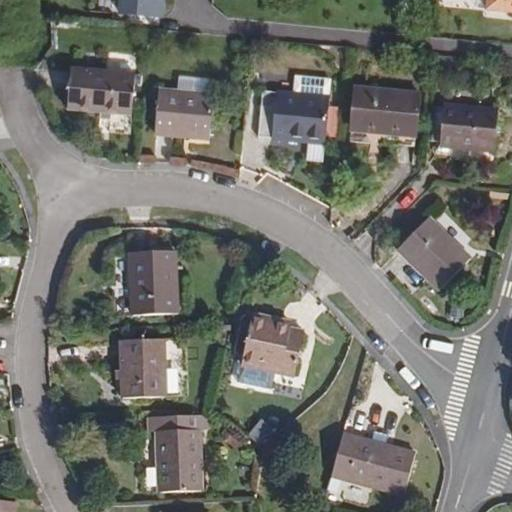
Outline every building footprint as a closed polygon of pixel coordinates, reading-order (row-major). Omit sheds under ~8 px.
[(122,0),(121,15),(161,18),(162,0),(122,0)] [(511,0),(485,0),(484,8),(511,10),(511,0)] [(130,113),(134,71),(69,65),(65,107),(130,113)] [(412,131),(416,88),(351,82),(347,124),(412,131)] [(213,132),(217,91),(159,86),(155,127),(213,132)] [(278,89),(262,87),(257,134),(274,136),(278,89)] [(321,140),(325,93),(280,89),(276,136),(321,140)] [(490,148),(494,104),(441,99),(437,143),(490,148)] [(471,254),(431,216),(400,248),(439,287),(471,254)] [(176,314),(174,251),(130,251),(131,314),(176,314)] [(292,370),(301,326),(288,323),(276,321),(278,315),(250,309),(240,359),(292,370)] [(288,323),(289,317),(278,315),(276,321),(288,323)] [(163,368),(163,340),(121,341),(122,398),(161,397),(161,368),(163,368)] [(205,487),(202,427),(211,427),(210,411),(152,414),(153,429),(159,429),(162,489),(205,487)] [(405,491),(416,451),(342,431),(331,471),(338,473),(405,491)] [(334,486),(338,473),(331,471),(327,485),(334,486)] [(9,511),(11,499),(0,498),(0,511),(9,511)]
